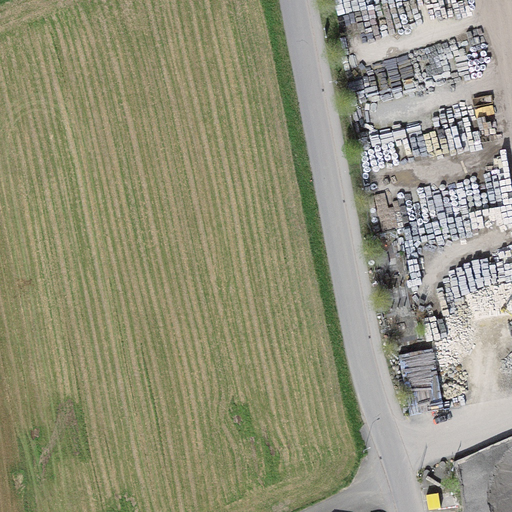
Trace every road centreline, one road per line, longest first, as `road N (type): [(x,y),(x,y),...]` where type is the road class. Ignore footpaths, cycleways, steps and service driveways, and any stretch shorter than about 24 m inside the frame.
road 1 (unclassified): [(294,0),(399,511)]
road 2 (unknown): [(393,480),(511,429)]
